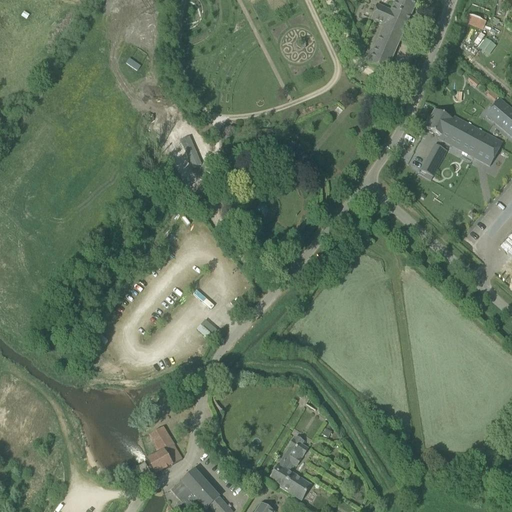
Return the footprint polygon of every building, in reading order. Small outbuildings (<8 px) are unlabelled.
[(417,0),(395,0),(390,12),(376,6),(370,19),(384,26),(367,65),(385,73),(417,0)] [(467,14),(464,24),(482,31),(485,22),(485,21),(480,20),(467,14)] [(488,56),(495,45),(478,34),(471,44),(488,56)] [(128,59),(124,64),(136,72),(140,66),(128,59)] [(470,76),(467,81),(475,87),(478,83),(470,76)] [(511,111),(499,100),(485,116),(511,139),(511,111)] [(502,144),(462,123),(453,118),(451,121),(434,111),(424,129),(440,137),(438,140),(489,168),(502,144)] [(192,169),(195,168),(201,165),(189,137),(182,140),(180,141),(192,169)] [(422,168),(420,172),(432,178),(439,165),(427,159),(422,168)] [(495,203),(503,209),(511,198),(511,185),(505,193),(504,192),(495,203)] [(255,211),(264,218),(268,213),(266,210),(266,209),(263,207),(262,208),(260,206),(255,211)] [(511,231),(499,246),(511,256),(511,231)] [(206,320),(196,331),(211,342),(220,331),(206,320)] [(154,476),(155,475),(181,461),(163,428),(150,436),(160,454),(146,462),(154,476)] [(296,468),(308,449),(302,446),(304,442),(296,438),(294,441),(293,440),(288,448),(289,448),(268,481),(301,502),(311,486),(290,473),(294,466),(296,468)] [(478,472),(486,474),(488,467),(487,467),(488,465),(482,464),(481,465),(479,465),(478,472)] [(186,509),(193,503),(196,499),(206,510),(209,508),(213,511),(229,511),(193,471),(170,492),(179,502),(176,504),(179,508),(182,505),(186,509)] [(491,493),(492,486),(466,482),(464,490),(481,493),(481,491),(491,493)]
